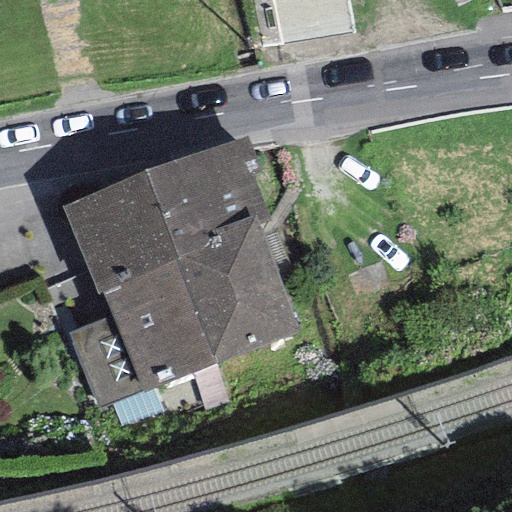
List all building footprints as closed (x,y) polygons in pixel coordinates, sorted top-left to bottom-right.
[(511,0),(455,0),(463,22),(511,3),(511,0)] [(247,136),(146,170),(178,257),(258,225),(267,221),(246,160),(254,157),(247,136)] [(178,257),(146,170),(61,209),(98,295),(102,293),(175,258),(178,257)] [(298,332),(258,225),(178,257),(175,258),(214,365),(298,332)] [(214,365),(175,258),(102,293),(111,315),(66,333),(98,409),(111,404),(140,392),(141,396),(152,391),(214,365)] [(161,414),(152,391),(141,396),(140,392),(111,404),(122,430),(161,414)]
